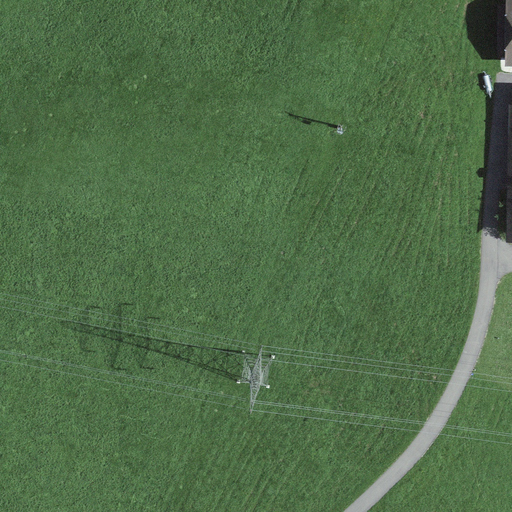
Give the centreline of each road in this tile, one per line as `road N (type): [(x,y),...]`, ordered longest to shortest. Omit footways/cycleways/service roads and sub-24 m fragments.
road 1 (track): [(488,257),(472,359),(449,409),(359,511)]
road 2 (track): [(511,84),(501,101),(488,257)]
